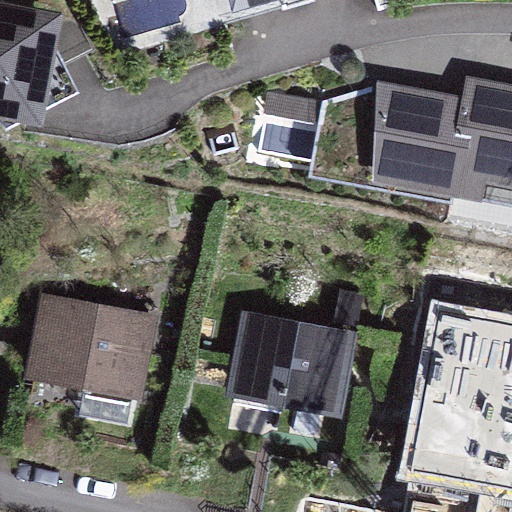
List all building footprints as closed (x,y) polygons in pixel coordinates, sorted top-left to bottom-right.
[(244,0),(250,17),(307,0),(244,0)] [(44,25),(0,16),(0,118),(5,130),(78,92),(64,65),(44,25)] [(45,19),(44,25),(64,65),(95,49),(80,19),(45,19)] [(511,91),(472,84),(468,105),(456,167),(511,177),(511,91)] [(453,187),(456,167),(468,105),(371,87),(323,101),(318,123),(348,129),(341,167),(453,187)] [(318,123),(323,101),(268,90),(263,113),(318,123)] [(147,319),(49,300),(35,374),(85,383),(86,379),(134,388),(147,319)] [(347,336),(249,318),(236,387),(285,396),(284,401),(333,410),(347,336)] [(511,333),(461,325),(456,351),(443,349),(440,369),(453,371),(445,416),(511,427),(511,333)] [(190,484),(270,499),(280,448),(199,433),(190,484)] [(314,455),(280,448),(270,499),(268,509),(282,511),(299,511),(307,474),(310,475),(314,455)] [(310,475),(307,474),(299,511),(366,511),(367,506),(337,500),(340,480),(310,475)]
